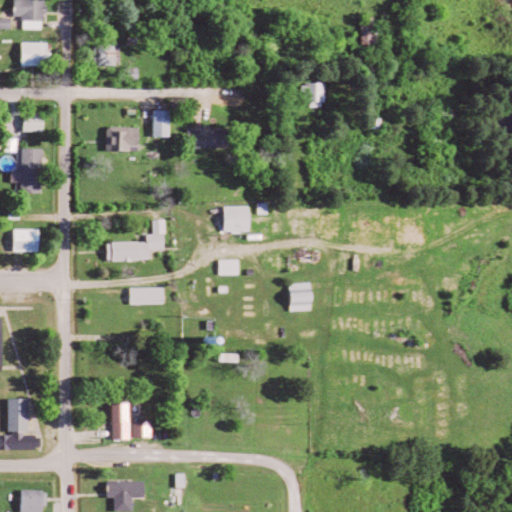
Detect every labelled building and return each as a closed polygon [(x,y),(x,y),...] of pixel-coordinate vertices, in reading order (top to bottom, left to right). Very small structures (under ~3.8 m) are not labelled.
[(28,29),(50,29),(49,0),(19,0),(20,16),(28,16),(28,29)] [(16,18),(0,17),(0,28),(16,29),(16,18)] [(27,65),(55,65),(55,43),(27,43),(27,65)] [(99,44),(99,64),(121,65),(122,45),(99,44)] [(331,83),(307,83),(307,92),(313,92),(313,106),(331,107),(331,83)] [(176,137),(177,111),(160,110),(159,136),(176,137)] [(50,115),(29,115),(29,131),(50,132),(50,115)] [(136,151),(137,146),(145,147),(146,128),(112,127),(112,151),(136,151)] [(194,127),(193,147),(234,149),(234,130),(216,129),(216,128),(194,127)] [(26,192),(47,193),(48,149),(27,148),(26,172),(17,172),(16,181),(27,182),(26,192)] [(231,233),(257,232),(256,205),(230,206),(231,233)] [(152,242),(113,242),(113,261),(156,261),(155,249),(171,249),(170,220),(158,220),(158,234),(152,234),(152,242)] [(19,252),(46,252),(45,229),(19,229),(19,252)] [(226,274),(246,274),(246,259),(226,259),(226,274)] [(170,287),(136,288),(136,305),(170,304),(170,287)] [(8,319),(0,319),(0,367),(9,367),(8,319)] [(118,402),(119,438),(136,438),(135,401),(118,402)] [(138,420),(139,436),(157,436),(156,420),(138,420)] [(139,509),(138,496),(151,496),(151,480),(113,481),(114,497),(120,497),(120,509),(139,509)] [(50,511),(51,489),(27,489),(26,511),(50,511)]
